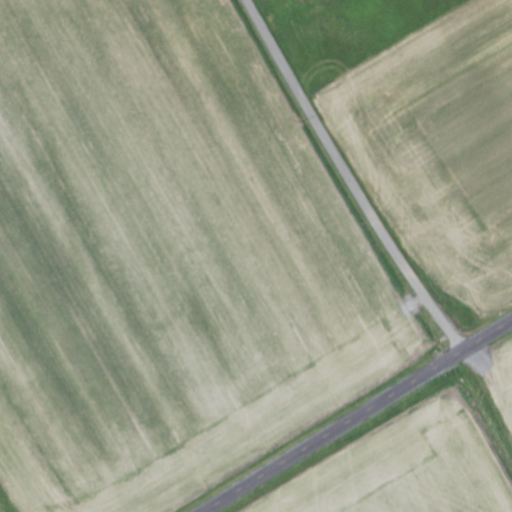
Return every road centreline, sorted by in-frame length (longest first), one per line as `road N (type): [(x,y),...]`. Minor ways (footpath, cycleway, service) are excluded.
road 1 (residential): [(464,352),(245,0)]
road 2 (secondary): [(206,511),(511,322)]
